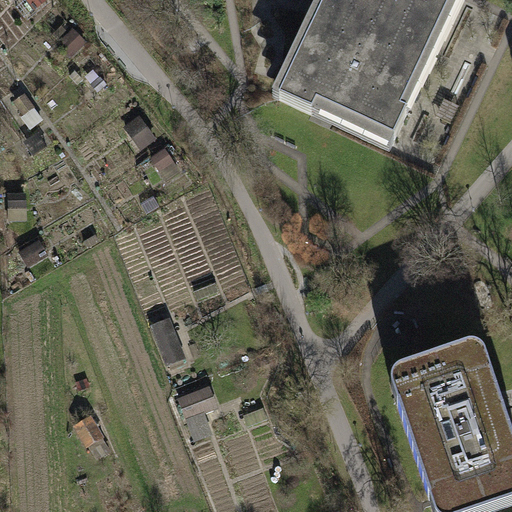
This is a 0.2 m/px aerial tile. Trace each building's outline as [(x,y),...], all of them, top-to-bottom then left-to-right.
[(318,0),(270,101),(303,117),(308,107),(385,143),(398,116),(391,113),(445,0),(318,0)] [(73,30),(59,44),(73,57),(86,43),(73,30)] [(20,95),(13,101),(24,116),(32,110),(20,95)] [(139,117),(128,125),(141,143),(151,135),(139,117)] [(167,318),(148,327),(169,367),(187,358),(167,318)] [(466,349),(395,373),(391,378),(389,384),(391,392),(429,508),(430,511),(486,511),(511,504),(511,448),(508,436),(504,425),(499,411),(494,396),(480,354),(476,349),(466,349)] [(210,386),(177,399),(194,440),(214,432),(206,413),(219,408),(210,386)] [(91,416),(75,426),(97,461),(111,452),(103,440),(106,438),(91,416)]
